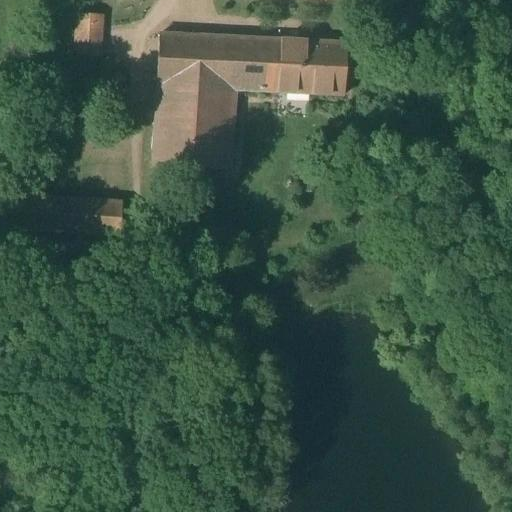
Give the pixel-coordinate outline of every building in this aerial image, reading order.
[(101,18),(65,15),(62,53),(99,56),(101,18)] [(252,40),(159,35),(155,87),(157,87),(152,167),(230,171),(234,91),(249,92),(252,40)] [(346,45),(252,40),(249,92),(343,96),(346,45)] [(109,105),(64,69),(43,92),(88,129),(109,105)] [(121,204),(2,196),(0,228),(120,236),(121,204)]
